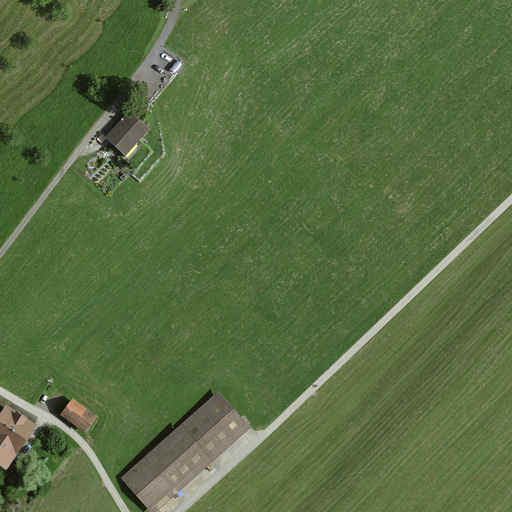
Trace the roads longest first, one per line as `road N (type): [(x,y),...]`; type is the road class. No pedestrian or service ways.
road 1 (track): [(179,511),(511,198)]
road 2 (track): [(0,254),(157,48),(175,10)]
road 3 (track): [(127,511),(77,438),(0,390)]
